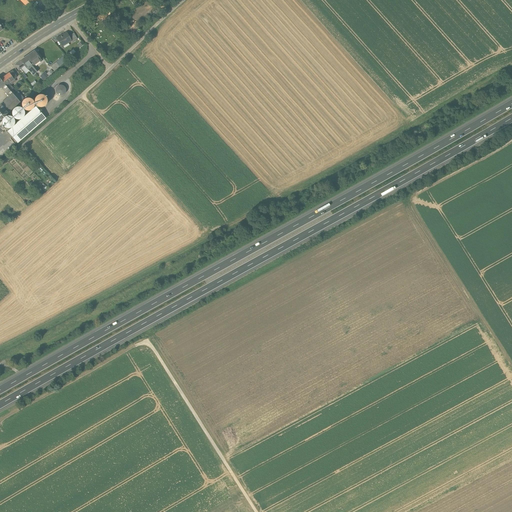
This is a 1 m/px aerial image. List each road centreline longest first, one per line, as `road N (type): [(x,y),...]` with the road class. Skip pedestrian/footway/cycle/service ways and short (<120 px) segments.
road 1 (motorway): [(511,101),(0,391)]
road 2 (motorway): [(0,406),(511,118)]
road 3 (track): [(0,348),(210,236),(81,96)]
road 4 (track): [(210,236),(511,68)]
road 5 (track): [(511,145),(424,187),(418,199),(511,355)]
road 6 (track): [(4,362),(192,262)]
road 7 (track): [(256,511),(150,343)]
